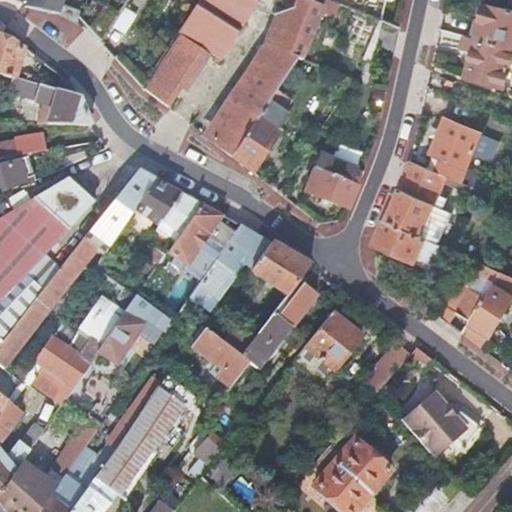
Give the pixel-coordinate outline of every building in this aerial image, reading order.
[(29,0),(26,7),(26,9),(56,16),(62,0),(29,0)] [(201,0),(183,29),(212,47),(219,52),(237,23),(246,0),(257,0),(292,15),(275,54),(231,117),(227,115),(209,142),(231,160),(275,92),(295,60),(301,62),(324,9),(302,0),(301,0),(201,0)] [(324,0),(380,23),(384,0),(324,0)] [(511,9),(486,4),(481,22),(476,21),(472,36),(477,37),(476,39),(511,49),(511,9)] [(183,29),(144,92),(163,107),(187,86),(212,47),(183,29)] [(0,75),(10,78),(11,79),(16,64),(27,68),(32,56),(21,48),(21,49),(1,41),(2,40),(0,36),(0,75)] [(472,53),(465,79),(504,89),(509,70),(511,59),(511,49),(476,39),(467,37),(462,51),(472,53)] [(37,86),(53,91),(78,98),(74,88),(37,59),(23,82),(37,86)] [(37,86),(23,82),(11,79),(10,78),(6,93),(41,103),(50,106),(53,91),(37,86)] [(46,125),(89,127),(78,98),(53,91),(50,106),(46,125)] [(289,101),(275,92),(231,160),(251,175),(277,134),(275,132),(286,115),(283,112),(289,101)] [(46,125),(50,106),(41,103),(36,124),(46,125)] [(432,156),(426,170),(453,181),(461,183),(472,157),(479,138),(480,135),(444,119),(429,155),(432,156)] [(0,158),(43,152),(40,136),(13,140),(14,145),(0,147),(0,158)] [(492,143),(479,138),(472,157),(485,162),(492,143)] [(317,198),(347,211),(368,161),(354,155),(349,168),(333,162),(317,198)] [(23,156),(0,159),(0,191),(32,178),(23,156)] [(407,162),(397,190),(449,213),(453,203),(445,200),(449,188),(453,181),(426,170),(407,162)] [(146,176),(137,171),(40,290),(0,340),(0,403),(3,399),(14,383),(0,372),(0,366),(96,249),(103,255),(134,209),(154,181),(146,176)] [(93,202),(66,178),(15,208),(0,217),(0,239),(23,275),(93,202)] [(166,187),(154,181),(134,209),(139,213),(152,223),(157,227),(160,222),(179,195),(166,187)] [(453,181),(449,188),(469,196),(472,188),(461,183),(453,181)] [(485,203),(488,194),(472,188),(469,196),(485,203)] [(397,190),(383,223),(445,250),(447,244),(443,243),(447,233),(451,236),(458,218),(448,214),(449,213),(397,190)] [(179,236),(200,207),(188,200),(179,195),(160,222),(179,236)] [(6,200),(0,202),(0,217),(15,208),(10,198),(6,200)] [(220,251),(233,234),(232,233),(232,234),(227,230),(226,232),(220,227),(216,224),(220,218),(200,207),(179,236),(173,244),(167,254),(185,268),(199,248),(206,238),(217,245),(215,247),(220,251)] [(143,235),(152,223),(139,213),(129,225),(143,235)] [(233,234),(237,228),(224,220),(220,227),(226,232),(227,230),(232,234),(232,233),(233,234)] [(158,228),(155,231),(173,244),(179,236),(160,222),(157,227),(158,228)] [(445,250),(383,223),(373,247),(373,248),(437,276),(447,251),(445,250)] [(246,232),(237,228),(233,234),(220,251),(216,258),(174,318),(171,322),(178,328),(203,292),(217,301),(240,266),(259,240),(246,232)] [(216,258),(220,251),(215,247),(217,245),(206,238),(199,248),(212,255),(216,258)] [(0,298),(22,276),(23,275),(0,239),(0,298)] [(276,249),(259,240),(240,266),(285,296),(297,282),(307,267),(276,249)] [(138,254),(144,259),(152,248),(146,243),(138,254)] [(157,268),(165,257),(152,248),(144,259),(157,268)] [(482,280),(493,285),(500,274),(488,268),(482,280)] [(511,279),(500,274),(493,285),(485,299),(471,322),(462,336),(481,350),(490,337),(490,338),(511,301),(511,279)] [(0,340),(40,290),(22,276),(0,298),(0,340)] [(297,282),(285,296),(247,347),(240,357),(223,344),(205,331),(191,349),(221,371),(216,379),(227,387),(245,363),(253,369),(286,326),(289,328),(314,296),(297,282)] [(457,313),(471,322),(485,299),(471,291),(457,313)] [(145,320),(162,333),(170,323),(160,316),(153,311),(135,298),(102,346),(97,352),(115,364),(143,326),(141,325),(145,320)] [(171,322),(174,318),(163,310),(160,316),(170,323),(171,322)] [(330,314),(291,363),(319,386),(360,338),(359,338),(361,335),(350,325),(347,327),(330,314)] [(63,401),(97,352),(102,346),(90,338),(79,355),(68,347),(76,336),(57,321),(32,358),(37,361),(25,378),(49,395),(51,393),(63,401)] [(230,334),(223,344),(240,357),(247,347),(230,334)] [(405,361),(408,357),(394,345),(361,382),(375,394),(376,393),(405,361)] [(410,355),(408,357),(405,361),(415,369),(421,374),(432,363),(415,349),(410,355)] [(19,376),(14,383),(3,399),(9,403),(25,380),(19,376)] [(112,450),(67,511),(97,511),(101,510),(111,495),(119,501),(154,456),(162,462),(183,435),(174,428),(186,412),(180,407),(188,396),(164,378),(159,385),(151,396),(124,434),(112,450)] [(150,379),(142,390),(151,396),(159,385),(150,379)] [(90,412),(101,420),(119,395),(107,387),(90,412)] [(115,428),(124,434),(151,396),(142,390),(115,428)] [(433,393),(400,421),(430,457),(450,440),(462,449),(477,429),(457,413),(453,416),(433,393)] [(195,401),(188,396),(180,407),(186,412),(195,401)] [(9,403),(3,399),(0,403),(0,488),(19,462),(42,429),(35,424),(21,444),(17,441),(3,460),(0,456),(0,441),(6,434),(20,410),(9,403)] [(90,418),(86,423),(95,429),(99,424),(90,418)] [(36,511),(81,449),(95,429),(86,423),(82,421),(49,468),(50,468),(43,479),(19,462),(0,488),(0,505),(4,510),(5,511),(36,511)] [(124,434),(115,428),(103,444),(105,446),(112,450),(124,434)] [(224,446),(209,434),(192,453),(198,458),(187,471),(197,479),(200,476),(214,459),(224,446)] [(323,455),(369,496),(389,473),(353,440),(349,446),(338,437),(323,455)] [(67,511),(112,450),(105,446),(96,453),(93,457),(81,449),(36,511),(67,511)] [(340,511),(353,511),(369,496),(323,455),(312,466),(323,475),(312,487),(340,511)] [(214,459),(200,476),(211,486),(225,468),(214,459)] [(441,511),(463,488),(440,467),(407,506),(413,511),(441,511)] [(170,511),(159,503),(152,511),(170,511)]
